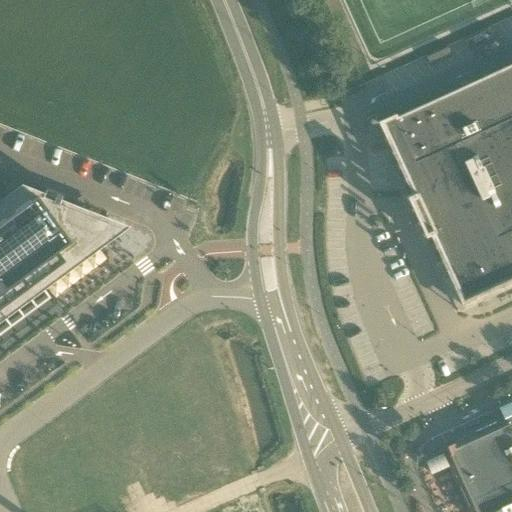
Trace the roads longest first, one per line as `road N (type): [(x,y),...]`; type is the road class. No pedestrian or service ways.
road 1 (unclassified): [(260,300),(197,300),(0,452)]
road 2 (tertiary): [(372,511),(286,303)]
road 3 (tertiary): [(260,300),(333,511)]
road 4 (tertiary): [(286,303),(267,133)]
road 5 (tertiary): [(267,133),(251,252),(260,300)]
road 6 (tertiary): [(267,133),(221,0)]
